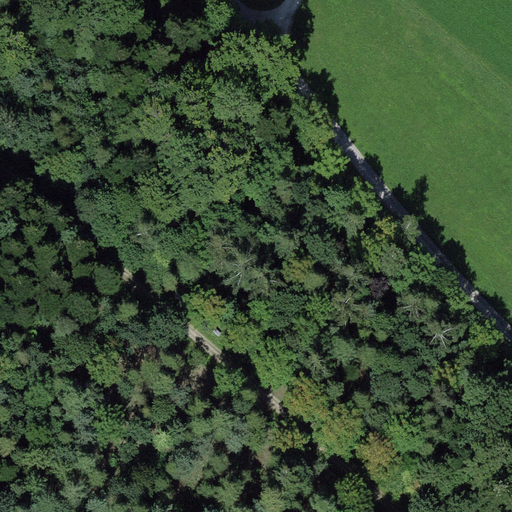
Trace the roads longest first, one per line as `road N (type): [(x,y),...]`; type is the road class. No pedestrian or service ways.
road 1 (track): [(0,191),(387,511)]
road 2 (track): [(511,337),(225,0)]
